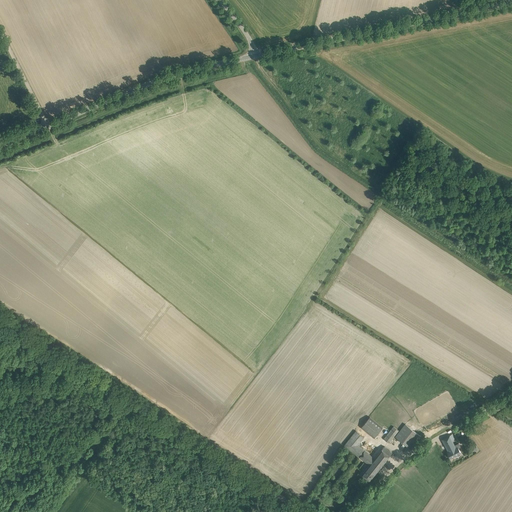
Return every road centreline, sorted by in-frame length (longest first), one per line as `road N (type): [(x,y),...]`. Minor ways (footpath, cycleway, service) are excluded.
road 1 (unclassified): [(300,511),(0,314)]
road 2 (unclassified): [(0,144),(169,76),(256,55)]
road 3 (unclassified): [(256,55),(511,2)]
road 4 (unclassified): [(354,511),(412,450),(511,394)]
